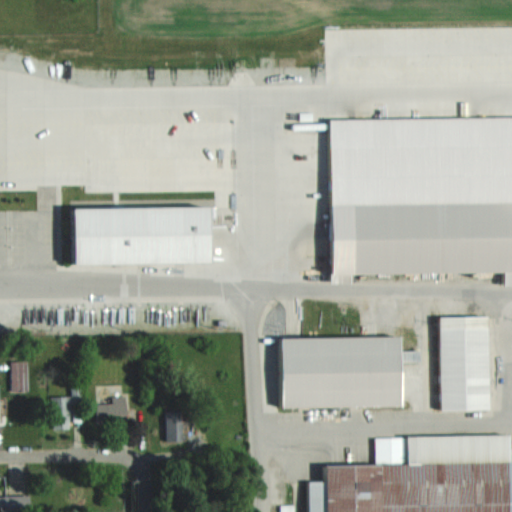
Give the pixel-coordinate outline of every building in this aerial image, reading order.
[(511,115),(325,118),(327,281),(348,281),(348,272),(500,270),(500,284),(511,283),(511,115)] [(66,207),(67,263),(203,261),(203,205),(66,207)] [(435,315),(436,408),(485,407),(484,315),(435,315)] [(395,335),(396,404),(276,406),(275,337),(305,336),(395,335)] [(27,360),(11,360),(11,390),(27,390),(27,360)] [(70,426),(70,420),(81,420),(81,406),(81,385),(70,385),(70,395),(51,395),(51,426),(70,426)] [(95,403),(95,421),(125,421),(125,395),(111,395),(111,403),(95,403)] [(163,440),(181,440),(181,410),(163,410),(163,440)] [(511,511),(511,460),(505,460),(504,433),(371,435),(372,463),(319,463),(319,480),(303,480),(303,511),(511,511)] [(27,511),(28,494),(0,494),(0,511),(27,511)]
